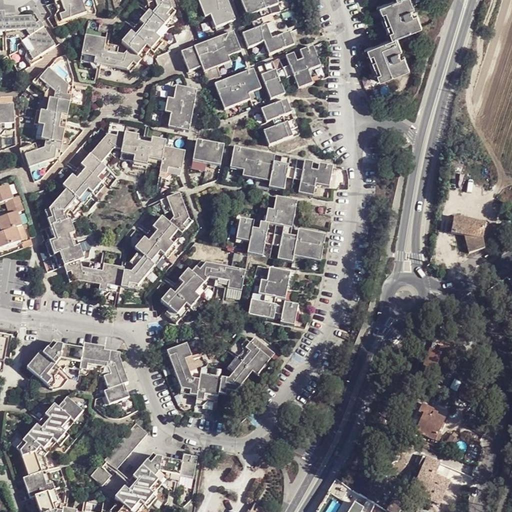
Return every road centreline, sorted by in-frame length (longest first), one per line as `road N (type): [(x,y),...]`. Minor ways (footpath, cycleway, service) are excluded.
road 1 (residential): [(0,313),(133,334),(160,420),(179,433),(243,443),(266,428)]
road 2 (residential): [(353,120),(340,284),(328,325),(266,428)]
road 3 (secondary): [(416,282),(423,182),(471,0)]
road 4 (residential): [(480,511),(508,378),(496,336),(460,286)]
road 5 (secondary): [(391,311),(366,343),(292,511)]
road 6 (secondary): [(302,511),(402,316)]
road 7 (track): [(494,0),(469,110),(508,184)]
road 8 (secondary): [(460,0),(419,138)]
road 9 (secondary): [(419,138),(396,279)]
road 10 (residential): [(335,0),(353,120)]
